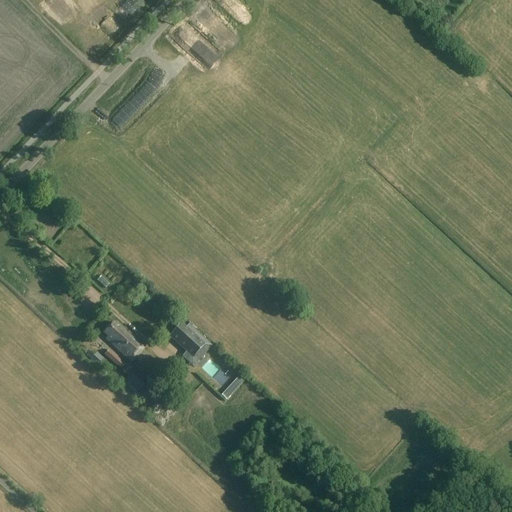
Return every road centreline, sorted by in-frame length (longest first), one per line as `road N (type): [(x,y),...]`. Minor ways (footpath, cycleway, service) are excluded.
road 1 (unclassified): [(0,197),(188,0)]
road 2 (track): [(0,210),(167,361)]
